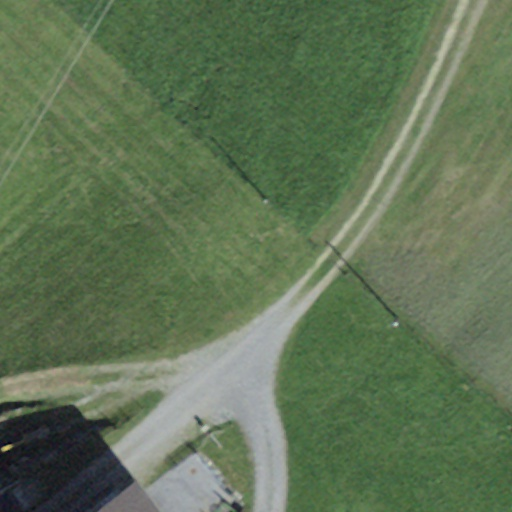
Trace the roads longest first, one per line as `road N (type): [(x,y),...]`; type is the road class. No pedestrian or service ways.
road 1 (track): [(266,511),(263,360),(281,322),(365,216),(469,0)]
road 2 (unclassified): [(56,511),(263,360)]
